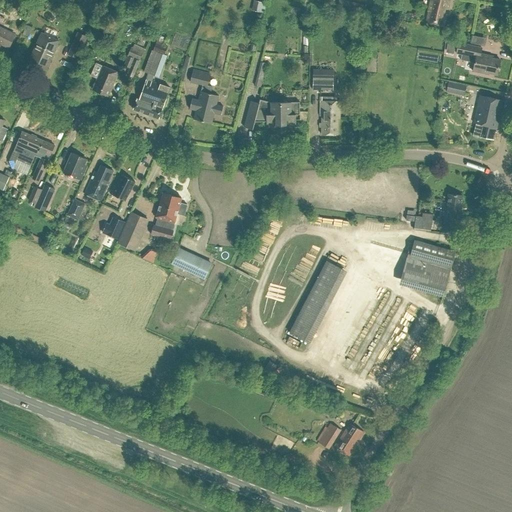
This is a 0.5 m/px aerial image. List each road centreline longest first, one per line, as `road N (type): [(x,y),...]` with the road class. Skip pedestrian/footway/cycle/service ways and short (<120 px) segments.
road 1 (tertiary): [(496,171),(422,153),(195,154),(0,78)]
road 2 (unclassified): [(340,511),(469,282),(496,171)]
road 3 (primary): [(303,511),(0,392)]
road 4 (track): [(205,511),(0,421)]
